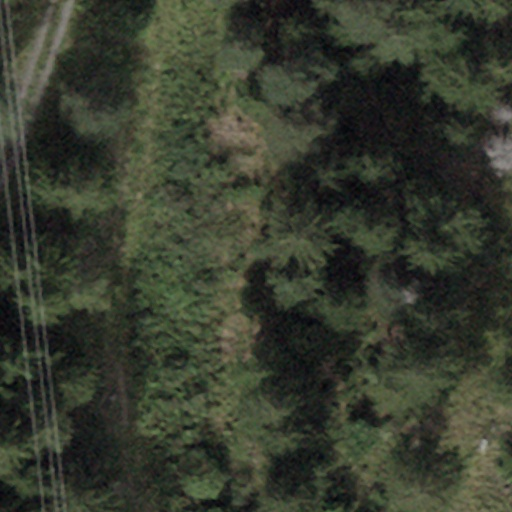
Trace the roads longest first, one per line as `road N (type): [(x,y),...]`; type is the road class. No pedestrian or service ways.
road 1 (track): [(162,0),(112,301),(129,467),(144,511)]
road 2 (track): [(0,166),(25,121),(59,0)]
